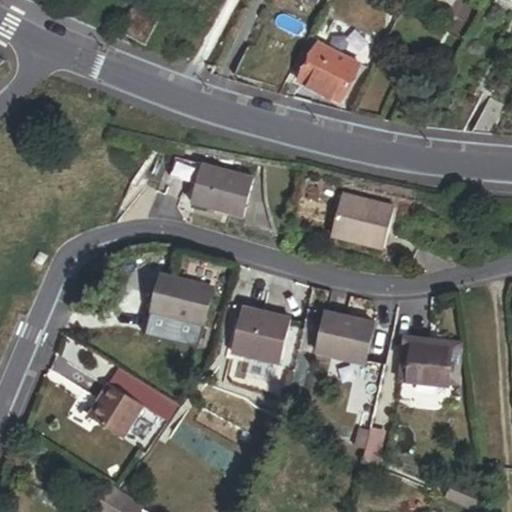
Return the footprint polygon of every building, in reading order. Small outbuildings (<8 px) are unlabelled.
[(345,55),(349,46),(335,40),(331,47),(345,55)] [(344,100),(362,62),(345,55),(331,47),(320,41),(301,79),(344,100)] [(385,121),(402,87),(372,72),(351,113),(385,121)] [(487,157),(504,125),(507,118),(484,109),(462,153),(487,157)] [(511,157),(511,127),(504,125),(487,157),(511,157)] [(241,214),(251,176),(199,161),(188,200),(241,214)] [(382,246),(392,205),(340,192),(329,233),(382,246)] [(197,349),(212,289),(159,276),(144,335),(197,349)] [(452,387),(462,350),(467,352),(459,294),(434,297),(433,322),(441,322),(440,337),(406,328),(395,371),(452,387)] [(278,367),(290,318),(241,306),(229,356),(249,361),(245,377),(272,384),(276,367),(278,367)] [(360,364),(370,327),(320,314),(310,351),(360,364)] [(122,439),(142,406),(107,385),(87,417),(122,439)] [(361,450),(367,431),(355,427),(350,447),(361,450)] [(469,501),(472,485),(444,480),(442,497),(469,501)] [(144,511),(104,486),(87,511),(144,511)] [(145,509),(151,500),(138,492),(133,501),(145,509)]
